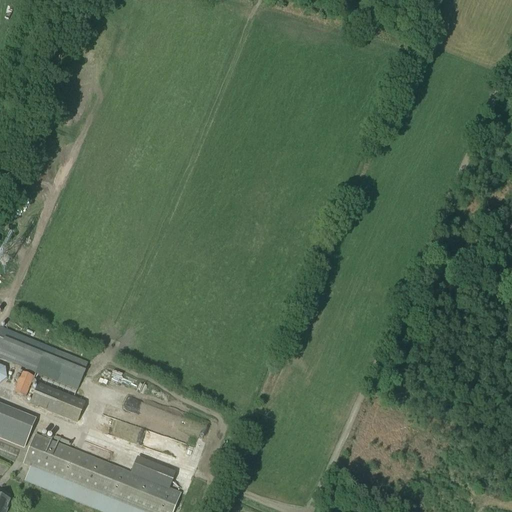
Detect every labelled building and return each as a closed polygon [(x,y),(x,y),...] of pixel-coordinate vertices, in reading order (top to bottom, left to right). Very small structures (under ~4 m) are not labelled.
[(0,327),(0,359),(35,373),(33,377),(22,372),(13,393),(26,398),(33,380),(75,397),(88,363),(51,348),(7,330),(0,327)] [(77,424),(86,403),(38,383),(29,405),(77,424)] [(132,396),(127,411),(152,420),(158,405),(132,396)] [(34,420),(0,405),(0,438),(23,448),(34,420)] [(36,436),(24,465),(31,468),(25,481),(100,511),(173,511),(180,495),(165,489),(130,474),(129,474),(36,436)] [(0,511),(5,511),(10,501),(0,497),(0,511)]
